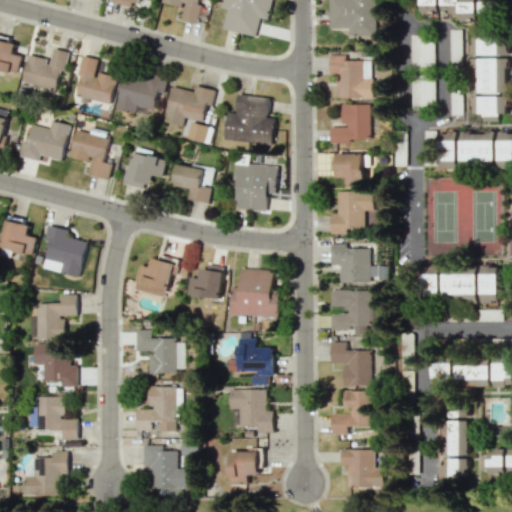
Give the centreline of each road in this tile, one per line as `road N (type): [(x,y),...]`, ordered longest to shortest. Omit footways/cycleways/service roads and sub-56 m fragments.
road 1 (residential): [(301,66),(213,58),(0,3),(130,216),(239,240),(302,243)]
road 2 (residential): [(303,0),(305,483)]
road 3 (residential): [(130,216),(112,309),(113,487)]
